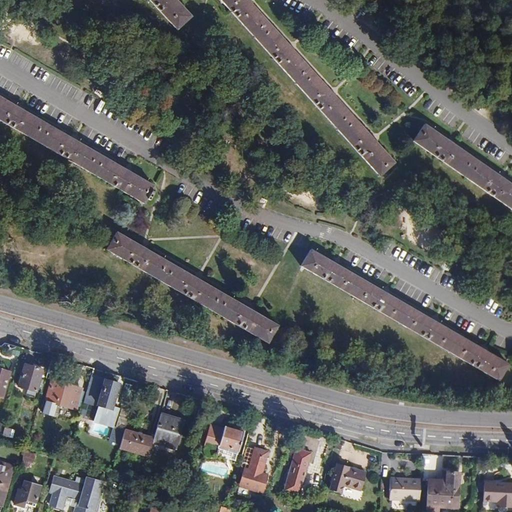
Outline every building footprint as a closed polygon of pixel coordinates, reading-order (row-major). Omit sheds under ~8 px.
[(146,0),(174,30),(189,17),(173,0),(146,0)] [(217,0),(377,177),(393,163),(374,143),(376,141),(373,139),(371,136),(369,137),(333,97),(334,95),(332,92),(329,90),(328,91),(291,51),(292,49),(290,46),(288,43),(286,45),(249,5),(251,3),(248,0),(217,0)] [(149,191),(152,187),(128,173),(129,170),(126,169),(123,167),(122,169),(74,142),(75,139),(72,137),(69,136),(68,138),(20,110),(21,108),(18,106),(15,104),(14,106),(0,97),(0,121),(142,204),(144,199),(147,201),(151,193),(149,191)] [(511,211),(511,186),(502,180),(503,178),(501,176),(498,174),(496,176),(451,145),(452,143),(449,141),(446,139),(445,141),(422,125),(411,143),(511,211)] [(228,186),(225,190),(237,196),(239,192),(228,186)] [(265,343),(275,326),(251,312),(252,310),(249,308),(246,306),(245,308),(197,281),(198,279),(195,277),(193,275),(191,277),(143,250),(145,248),(142,246),(140,244),(138,247),(114,233),(103,250),(265,343)] [(497,381),(507,365),(485,352),(486,350),(483,348),(480,346),(478,348),(435,323),(436,321),(433,319),(430,318),(429,320),(386,295),(387,293),(384,291),(381,289),(379,291),(336,267),(337,265),(334,263),(331,261),(330,263),(308,250),(298,266),(497,381)] [(44,368),(26,363),(19,385),(37,390),(44,368)] [(0,397),(2,398),(10,371),(0,368),(0,397)] [(80,387),(52,379),(46,398),(75,407),(80,387)] [(117,385),(105,381),(97,406),(109,410),(117,385)] [(160,414),(153,438),(151,446),(172,453),(182,420),(160,414)] [(94,425),(93,432),(109,435),(110,428),(94,425)] [(244,431),(224,426),(216,454),(235,460),(244,431)] [(153,438),(124,430),(119,448),(148,457),(151,446),(153,438)] [(267,452),(255,448),(248,470),(261,473),(267,452)] [(309,453),(294,448),(281,491),(297,495),(309,453)] [(38,453),(27,449),(21,468),(28,470),(29,466),(30,467),(32,460),(35,462),(38,453)] [(0,502),(4,503),(15,464),(0,459),(0,502)] [(348,467),(337,463),(328,491),(340,494),(343,485),(361,490),(365,474),(348,468),(348,467)] [(80,471),(77,481),(85,484),(87,477),(88,474),(80,471)] [(120,474),(113,471),(110,481),(117,483),(120,474)] [(445,472),(444,483),(426,483),(424,511),(436,511),(436,507),(455,508),(457,472),(445,472)] [(85,484),(77,481),(56,475),(51,490),(54,491),(50,503),(63,507),(67,495),(79,498),(75,511),(96,511),(101,497),(98,496),(103,482),(87,477),(85,484)] [(388,499),(418,500),(419,479),(389,478),(388,499)] [(42,484),(26,479),(23,489),(20,488),(15,502),(26,505),(27,502),(36,505),(42,484)] [(484,501),(498,502),(502,502),(502,507),(511,507),(511,483),(484,482),(484,501)] [(183,508),(192,511),(196,497),(188,494),(183,508)]
